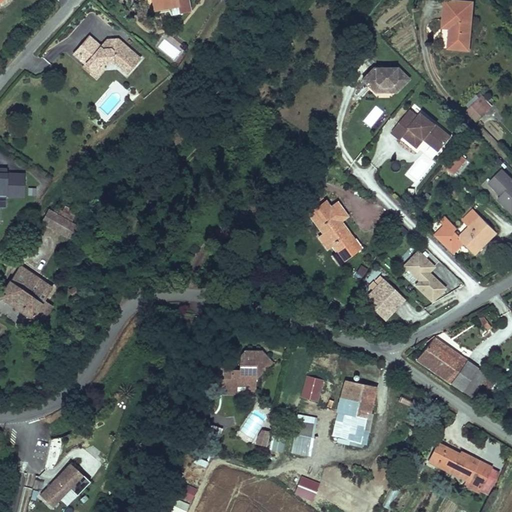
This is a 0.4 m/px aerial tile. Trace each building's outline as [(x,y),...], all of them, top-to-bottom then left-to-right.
[(150,0),(153,11),(162,8),(176,4),(178,14),(189,12),(186,0),(150,0)] [(452,26),(451,48),(464,49),(465,41),(473,41),(476,1),(467,0),(447,0),(446,18),(456,19),(456,26),(452,26)] [(170,16),(178,14),(176,4),(162,8),(170,16)] [(446,18),(445,25),(452,26),(456,26),(456,19),(446,18)] [(74,54),(85,64),(93,71),(99,64),(114,64),(126,75),(136,65),(130,59),(134,54),(118,40),(112,47),(109,45),(104,44),(101,47),(90,36),(74,54)] [(173,60),(181,51),(164,37),(157,46),(173,60)] [(464,49),(472,50),(473,41),(465,41),(464,49)] [(130,59),(136,65),(140,60),(134,54),(130,59)] [(99,64),(93,71),(85,64),(83,67),(96,79),(105,69),(99,64)] [(366,82),(379,94),(384,88),(394,88),(400,94),(412,82),(401,71),(377,70),(366,82)] [(461,103),(469,111),(477,102),(486,111),(492,105),(476,88),(461,103)] [(477,102),(469,111),(477,119),(486,111),(477,102)] [(371,127),(384,112),(375,105),(363,121),(371,127)] [(413,112),(395,134),(404,142),(406,138),(420,150),(427,141),(430,138),(444,150),(454,139),(427,117),(424,121),(413,112)] [(430,138),(427,141),(442,154),(444,150),(430,138)] [(456,150),(444,165),(455,174),(467,159),(456,150)] [(511,211),(511,177),(505,171),(492,184),(505,197),(507,196),(511,201),(507,207),(511,211)] [(10,173),(0,172),(0,204),(8,205),(9,194),(25,195),(26,174),(10,173)] [(333,208),(320,189),(309,197),(317,209),(312,212),(326,233),(330,231),(338,243),(335,245),(345,261),(362,250),(343,223),(333,208)] [(333,208),(343,223),(351,217),(341,203),(333,208)] [(49,209),(42,222),(72,239),(79,226),(49,209)] [(460,255),(470,244),(482,255),(503,232),(477,209),(466,221),(473,227),(466,236),(461,231),(464,228),(451,216),(436,231),(460,255)] [(322,236),(330,248),(335,245),(338,243),(330,231),(326,233),(322,236)] [(341,264),(345,261),(335,245),(330,248),(341,264)] [(432,274),(438,268),(421,253),(407,268),(424,283),(420,287),(437,303),(449,290),(436,277),(434,279),(431,276),(432,274)] [(19,268),(0,297),(32,318),(44,299),(51,289),(19,268)] [(385,289),(390,283),(386,279),(380,285),(385,289)] [(394,309),(400,303),(402,305),(407,299),(390,283),(385,289),(380,285),(366,301),(388,321),(397,311),(394,309)] [(44,299),(32,318),(42,320),(52,304),(44,299)] [(483,314),(476,320),(481,326),(488,321),(483,314)] [(424,342),(414,357),(430,367),(473,395),(487,372),(434,338),(430,345),(424,342)] [(259,385),(260,376),(276,363),(277,355),(268,342),(254,341),(248,346),(247,355),(241,359),(229,357),(230,353),(215,348),(208,370),(219,373),(227,373),(227,382),(236,383),(236,388),(249,389),(250,384),(259,385)] [(342,389),(374,398),(377,387),(353,380),(355,372),(348,370),(342,389)] [(227,373),(219,373),(218,387),(236,388),(236,383),(227,382),(227,373)] [(369,414),(374,398),(342,389),(333,423),(362,431),(367,413),(369,414)] [(322,393),(318,409),(331,412),(335,397),(322,393)] [(310,456),(317,417),(296,413),(289,452),(310,456)] [(256,435),(261,436),(267,420),(264,418),(259,427),(256,435)] [(261,436),(266,438),(272,421),(267,420),(261,436)] [(465,484),(478,491),(486,475),(492,465),(462,450),(460,453),(438,442),(429,459),(467,479),(465,484)] [(195,456),(193,462),(206,466),(208,460),(195,456)] [(71,482),(84,468),(72,457),(42,489),(54,500),(71,482)] [(45,469),(45,459),(32,459),(33,470),(45,469)] [(496,480),(502,470),(492,465),(486,475),(496,480)] [(78,489),(91,475),(84,468),(71,482),(78,489)] [(323,503),(334,486),(316,476),(306,492),(323,503)] [(180,490),(192,496),(199,483),(186,477),(180,490)]
